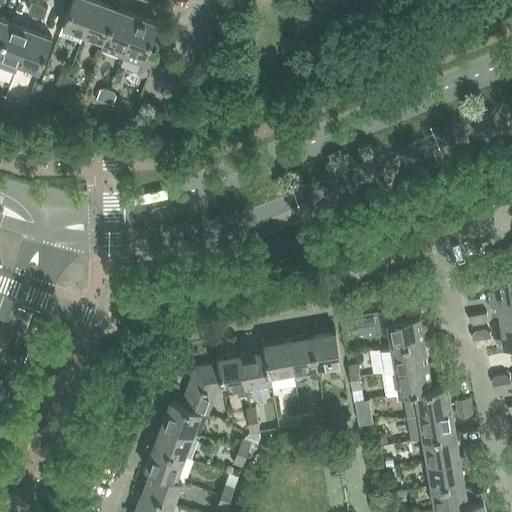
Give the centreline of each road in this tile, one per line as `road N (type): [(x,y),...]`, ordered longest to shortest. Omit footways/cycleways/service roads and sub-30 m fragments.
road 1 (tertiary): [(50,240),(134,242),(237,223),(511,114)]
road 2 (tertiary): [(511,62),(208,186),(127,208),(62,205)]
road 3 (residential): [(504,511),(483,392),(453,350),(435,240)]
road 4 (tertiary): [(0,389),(50,240)]
